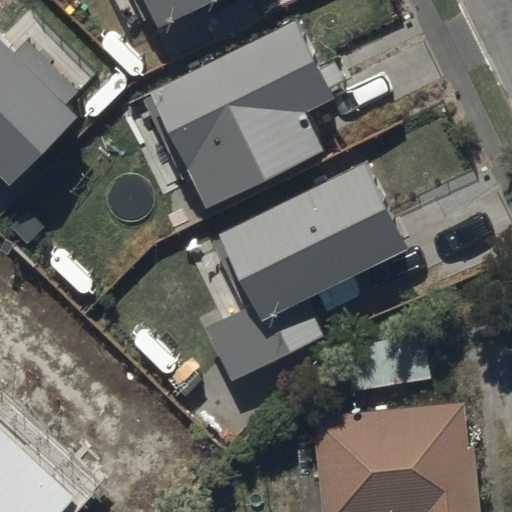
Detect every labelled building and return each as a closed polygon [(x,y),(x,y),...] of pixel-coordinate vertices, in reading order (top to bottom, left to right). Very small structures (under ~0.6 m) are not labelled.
[(202,0),(159,0),(169,18),(202,0)] [(338,88),(300,11),(153,83),(210,198),(327,140),(309,103),(338,88)] [(0,155),(18,174),(86,108),(0,21),(0,155)] [(305,292),(412,238),(370,154),(228,225),(264,297),(210,324),(237,377),(325,332),(305,292)] [(353,330),(354,377),(426,375),(425,328),(353,330)] [(463,389),(317,401),(326,511),(425,503),(425,511),(476,511),(476,498),(480,497),(475,431),(467,432),(463,389)]
